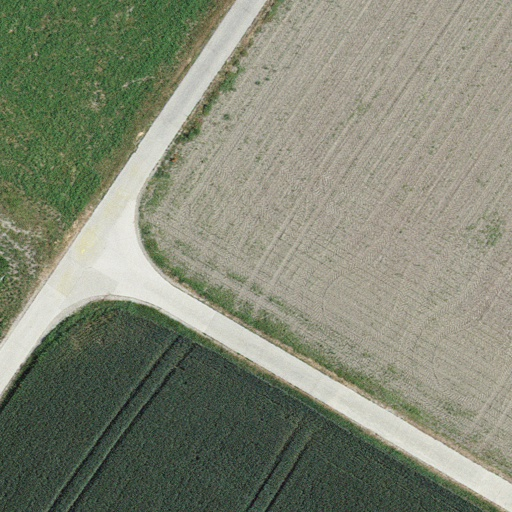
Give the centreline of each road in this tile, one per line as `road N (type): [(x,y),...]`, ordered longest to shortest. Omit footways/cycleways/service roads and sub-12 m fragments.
road 1 (track): [(511,494),(90,247)]
road 2 (track): [(256,0),(0,382)]
